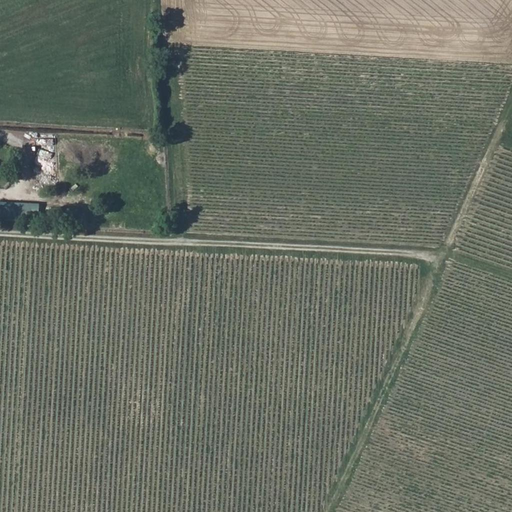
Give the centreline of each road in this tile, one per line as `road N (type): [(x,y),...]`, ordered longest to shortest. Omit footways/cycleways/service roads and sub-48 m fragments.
road 1 (track): [(332,511),(511,100)]
road 2 (track): [(444,257),(0,232)]
